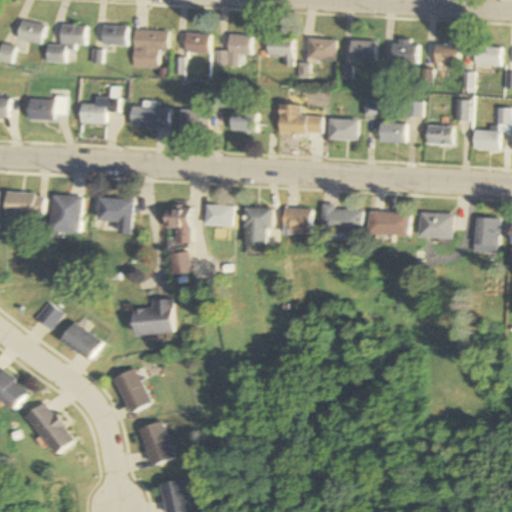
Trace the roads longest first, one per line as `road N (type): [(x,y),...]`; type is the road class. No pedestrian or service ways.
road 1 (tertiary): [(511,186),(0,156)]
road 2 (residential): [(511,12),(280,0)]
road 3 (residential): [(0,330),(84,393),(104,426),(118,510)]
